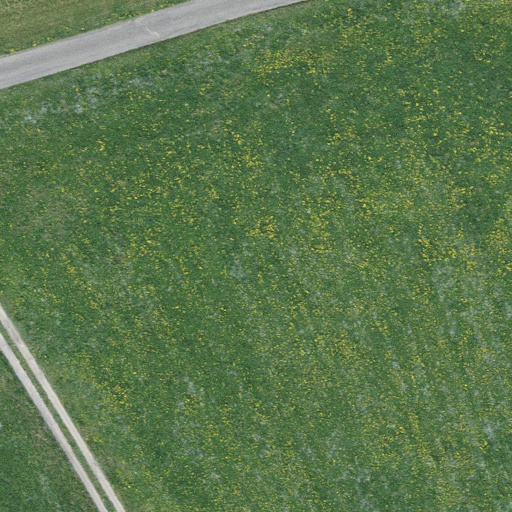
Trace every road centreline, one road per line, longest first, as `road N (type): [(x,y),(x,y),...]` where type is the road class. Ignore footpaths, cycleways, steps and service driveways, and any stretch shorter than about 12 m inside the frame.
road 1 (residential): [(250,0),(0,73)]
road 2 (track): [(0,328),(112,511)]
